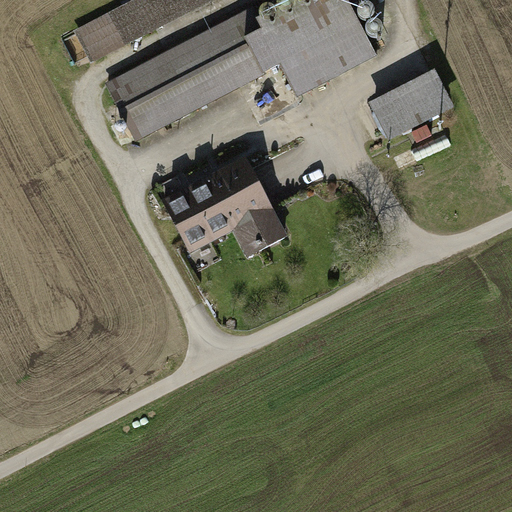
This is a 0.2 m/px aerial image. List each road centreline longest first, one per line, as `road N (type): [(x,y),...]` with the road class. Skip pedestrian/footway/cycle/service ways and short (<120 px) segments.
road 1 (track): [(427,258),(326,119),(258,120),(132,189),(211,365)]
road 2 (track): [(0,473),(511,222)]
road 3 (track): [(132,189),(75,87),(246,0)]
road 4 (track): [(401,0),(405,51),(326,119)]
